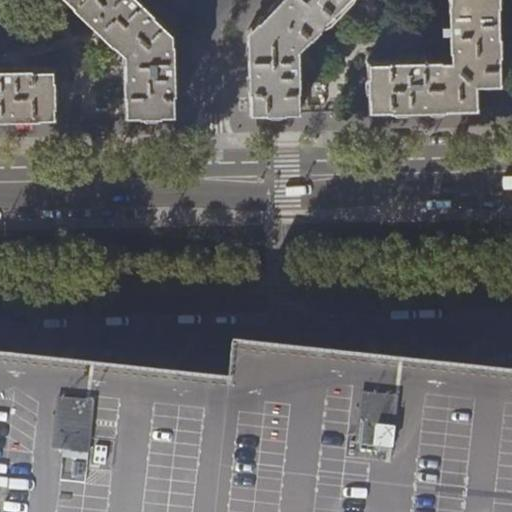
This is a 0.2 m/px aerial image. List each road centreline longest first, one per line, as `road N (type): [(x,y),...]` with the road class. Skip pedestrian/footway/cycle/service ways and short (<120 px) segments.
road 1 (residential): [(0,308),(511,296)]
road 2 (primary): [(214,180),(511,173)]
road 3 (primary): [(0,183),(214,180)]
road 4 (residential): [(214,180),(211,14)]
